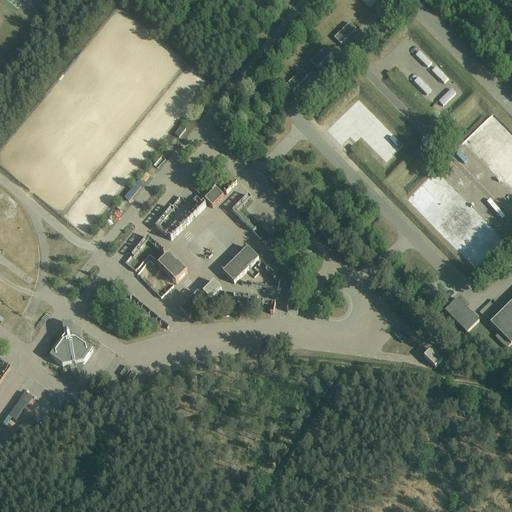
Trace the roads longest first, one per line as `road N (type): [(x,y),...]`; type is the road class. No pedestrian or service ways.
road 1 (track): [(0,455),(100,402),(244,365),(297,362),(449,380),(493,390),(511,404)]
road 2 (track): [(259,511),(357,368)]
